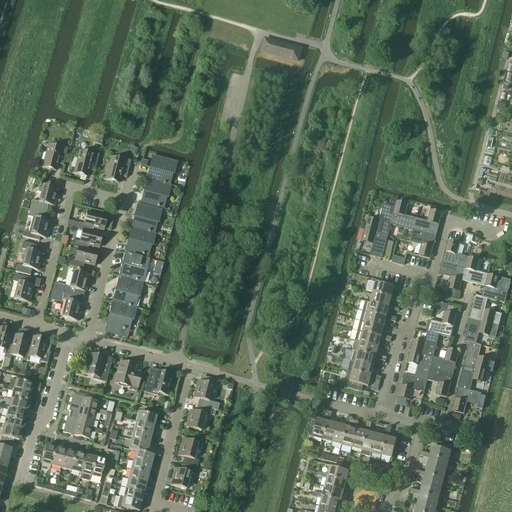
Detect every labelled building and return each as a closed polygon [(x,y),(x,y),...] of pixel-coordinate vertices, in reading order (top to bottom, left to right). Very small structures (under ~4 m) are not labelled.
[(298,64),(301,51),(264,41),(261,54),(298,64)] [(63,166),(67,149),(60,147),(60,149),(49,146),(42,168),(55,172),(57,164),(63,166)] [(94,172),(99,155),(92,153),(92,155),(80,152),(74,174),(86,178),(88,170),(94,172)] [(152,156),(146,180),(168,186),(171,175),(174,176),(177,163),(152,156)] [(126,178),(130,162),(123,160),(123,161),(112,158),(106,181),(118,184),(120,177),(126,178)] [(168,186),(146,180),(139,203),(162,209),(165,198),(168,199),(171,186),(168,186)] [(31,201),(29,210),(46,215),(48,206),(54,207),(58,190),(43,186),(38,203),(31,201)] [(390,225),(413,231),(416,219),(405,216),(408,205),(396,202),(395,208),(390,225)] [(137,205),(131,228),(156,235),(156,234),(153,234),(156,223),(158,224),(162,211),(137,205)] [(367,219),(364,230),(388,236),(390,225),(395,208),(394,207),(389,206),(383,205),(379,222),(367,219)] [(34,219),(30,234),(23,232),(22,237),(38,242),(39,238),(45,239),(50,222),(44,221),(46,215),(29,210),(27,217),(34,219)] [(416,219),(413,231),(436,237),(442,214),(430,211),(427,222),(416,219)] [(84,225),(79,224),(77,230),(82,231),(92,233),(93,228),(103,230),(107,218),(87,213),(84,225)] [(152,247),(156,235),(131,228),(125,252),(147,257),(150,246),(152,247)] [(382,259),(382,257),(388,236),(364,230),(361,242),(373,245),(370,256),(382,259)] [(73,248),(77,249),(87,251),(89,245),(99,248),(102,236),(92,233),(82,231),(79,242),(75,241),(73,248)] [(430,260),(436,237),(413,231),(410,242),(421,245),(418,257),(430,260)] [(448,241),(442,264),(465,270),(468,258),(456,255),(459,244),(448,241)] [(37,271),(41,254),(36,253),(37,247),(23,243),(21,250),(26,251),(22,267),(17,266),(15,273),(29,276),(31,270),(37,271)] [(382,257),(382,259),(389,261),(391,249),(387,248),(385,258),(382,257)] [(87,251),(77,249),(74,260),(70,259),(68,266),(82,269),(84,263),(94,266),(97,254),(87,251)] [(118,277),(140,283),(143,284),(149,260),(124,253),(118,277)] [(396,263),(403,265),(404,257),(397,256),(396,263)] [(462,281),(484,287),(487,275),(476,272),(479,261),(468,258),(465,270),(462,281)] [(447,290),(453,291),(459,293),(462,281),(465,270),(442,264),(439,275),(450,278),(447,290)] [(53,284),(52,291),(83,299),(89,276),(73,272),(69,288),(53,284)] [(29,304),(33,287),(27,285),(29,279),(14,275),(12,282),(17,284),(13,300),(29,304)] [(484,287),(481,298),(487,300),(504,304),(510,281),(487,275),(484,287)] [(118,279),(111,303),(136,309),(134,308),(136,298),(139,298),(142,286),(118,279)] [(375,283),(373,294),(391,298),(392,296),(394,288),(375,283)] [(77,322),(81,305),(83,299),(52,291),(49,300),(61,303),(61,301),(65,302),(61,318),(77,322)] [(373,294),(370,303),(388,308),(390,300),(395,302),(396,297),(392,296),(391,298),(373,294)] [(476,296),(470,319),(498,327),(501,315),(484,311),(487,300),(504,304),(487,300),(481,298),(476,296)] [(133,321),(136,309),(111,303),(104,333),(127,339),(129,332),(128,331),(130,321),(133,321)] [(370,303),(368,313),(386,318),(388,308),(370,303)] [(447,313),(455,315),(457,309),(448,307),(447,313)] [(360,322),(365,323),(383,328),(385,320),(390,321),(391,317),(386,316),(386,318),(368,313),(362,312),(360,322)] [(427,332),(439,335),(439,336),(446,338),(450,339),(456,316),(455,315),(447,313),(444,312),(442,324),(430,321),(427,332)] [(464,342),(469,344),(469,343),(475,345),(476,345),(478,334),(495,338),(498,327),(470,319),(464,342)] [(365,323),(362,333),(381,338),(381,336),(383,328),(365,323)] [(0,354),(4,356),(5,351),(7,345),(8,345),(11,332),(0,328),(0,354)] [(413,341),(410,352),(433,358),(439,336),(439,335),(427,332),(424,344),(413,341)] [(360,343),(378,348),(380,340),(385,341),(386,337),(381,336),(381,338),(362,333),(360,343)] [(5,351),(4,356),(3,359),(10,360),(11,356),(22,359),(21,360),(22,360),(22,359),(25,346),(26,346),(28,339),(15,336),(13,346),(8,345),(7,345),(5,351)] [(22,359),(22,360),(28,362),(29,358),(40,360),(40,362),(47,364),(49,355),(43,353),(46,341),(34,338),(31,348),(26,346),(25,346),(22,359)] [(360,343),(357,353),(376,358),(378,348),(360,343)] [(469,344),(463,366),(487,372),(490,360),(478,358),(481,346),(476,345),(475,345),(469,343),(469,344)] [(444,361),(433,358),(430,369),(453,375),(459,352),(447,349),(444,361)] [(350,361),(355,363),(373,367),(375,360),(380,361),(381,357),(376,355),(376,358),(357,353),(353,352),(350,361)] [(418,367),(415,378),(427,381),(430,369),(433,358),(410,352),(407,364),(418,367)] [(105,383),(110,364),(103,362),(104,359),(90,355),(85,375),(98,379),(98,381),(105,383)] [(350,361),(348,371),(370,377),(371,375),(373,367),(355,363),(350,361)] [(18,375),(24,376),(27,364),(22,363),(18,375)] [(136,392),(140,377),(133,376),(135,367),(120,363),(114,384),(129,388),(128,390),(136,392)] [(463,366),(458,389),(469,392),(469,391),(472,381),(484,384),(487,372),(463,366)] [(447,398),(453,375),(430,369),(427,381),(438,384),(435,395),(447,398)] [(346,381),(344,387),(362,392),(363,386),(368,387),(370,379),(375,381),(376,376),(371,375),(370,377),(348,371),(348,372),(345,381),(346,381)] [(166,396),(171,376),(157,372),(156,376),(149,374),(144,393),(152,395),(152,393),(166,396)] [(427,381),(415,378),(404,375),(398,398),(410,401),(413,389),(424,392),(427,381)] [(8,387),(7,391),(12,392),(13,390),(31,395),(33,385),(15,381),(13,388),(8,387)] [(197,406),(215,411),(217,412),(219,405),(208,402),(213,386),(197,382),(193,399),(199,400),(197,406)] [(463,415),(466,403),(477,406),(477,409),(482,410),(485,397),(480,396),(481,394),(469,391),(469,392),(458,389),(452,412),(463,415)] [(12,392),(10,400),(28,404),(31,395),(13,390),(12,392)] [(96,412),(95,414),(101,415),(102,411),(97,410),(98,402),(72,396),(70,405),(96,412)] [(435,405),(444,407),(445,401),(436,399),(435,405)] [(3,405),(2,410),(7,411),(8,409),(26,413),(28,404),(10,400),(8,407),(3,405)] [(71,413),(71,415),(94,421),(95,414),(96,412),(70,405),(68,411),(71,413)] [(210,417),(210,416),(214,417),(215,411),(197,406),(195,413),(190,411),(185,428),(201,432),(205,416),(210,417)] [(7,411),(5,418),(23,423),(26,413),(8,409),(7,411)] [(138,413),(136,422),(153,427),(156,417),(138,413)] [(91,431),(91,433),(96,434),(97,430),(92,428),(94,421),(71,415),(70,418),(66,418),(65,424),(91,431)] [(327,423),(322,441),(332,444),(337,425),(329,423),(330,418),(326,417),(325,422),(327,423)] [(0,429),(3,430),(3,427),(21,432),(23,423),(5,418),(4,425),(0,424),(0,429)] [(313,444),(314,439),(322,441),(327,423),(325,422),(317,420),(316,422),(311,421),(306,442),(313,444)] [(136,422),(133,431),(151,436),(153,427),(136,422)] [(347,428),(342,446),(352,449),(356,430),(349,428),(350,423),(346,422),(345,427),(347,428)] [(89,440),(91,433),(91,431),(65,424),(62,433),(89,440)] [(337,425),(332,444),(342,446),(347,428),(345,427),(337,425)] [(3,430),(1,437),(0,439),(0,442),(12,446),(13,440),(18,442),(21,432),(3,427),(3,430)] [(366,433),(362,451),(372,454),(376,436),(369,434),(370,429),(366,427),(364,432),(366,433)] [(356,430),(352,449),(362,451),(366,433),(364,432),(356,430)] [(133,431),(131,441),(148,445),(151,436),(133,431)] [(386,438),(381,456),(392,459),(396,441),(388,439),(390,434),(385,433),(384,437),(386,438)] [(376,436),(372,454),(381,456),(386,438),(384,437),(376,436)] [(184,458),(182,464),(196,468),(198,461),(193,460),(198,444),(182,440),(178,457),(184,458)] [(128,450),(135,452),(146,454),(148,445),(131,441),(128,450)] [(432,447),(430,455),(430,457),(448,462),(450,453),(452,453),(454,447),(438,443),(436,448),(432,447)] [(41,464),(51,466),(55,448),(45,445),(41,464)] [(0,457),(8,459),(11,450),(0,446),(0,457)] [(55,448),(51,466),(61,469),(65,451),(55,448)] [(65,451),(61,469),(70,472),(75,453),(65,451)] [(135,452),(133,461),(150,466),(153,456),(146,454),(135,452)] [(75,453),(70,472),(80,474),(85,456),(75,453)] [(429,459),(427,466),(446,471),(448,462),(430,457),(430,455),(424,453),(423,458),(429,459)] [(85,456),(80,474),(79,480),(89,482),(90,477),(95,459),(85,456)] [(0,457),(0,467),(6,469),(8,459),(0,457)] [(95,459),(90,477),(100,480),(105,461),(95,459)] [(133,461),(130,470),(148,475),(150,466),(133,461)] [(170,486),(186,490),(190,474),(195,475),(196,468),(182,464),(180,471),(175,469),(170,486)] [(427,466),(425,473),(425,476),(443,480),(446,471),(427,466)] [(323,474),(322,478),(327,480),(327,478),(346,482),(348,472),(330,467),(328,475),(323,474)] [(195,475),(203,477),(205,471),(196,469),(195,475)] [(130,470),(128,480),(146,484),(148,475),(130,470)] [(424,478),(423,485),(441,490),(443,480),(425,476),(425,473),(420,472),(419,476),(424,478)] [(327,480),(325,487),(343,492),(346,482),(327,478),(327,480)] [(128,480),(125,489),(143,494),(146,484),(128,480)] [(423,485),(421,492),(420,494),(438,499),(441,490),(423,485)] [(318,494),(317,498),(322,499),(322,497),(341,502),(343,492),(325,487),(323,495),(318,494)] [(125,489),(123,498),(141,503),(143,494),(125,489)] [(419,496),(418,503),(436,508),(438,499),(420,494),(421,492),(416,491),(415,495),(419,496)] [(119,497),(116,509),(121,510),(121,508),(136,511),(138,511),(141,503),(123,498),(119,497)] [(322,499),(320,507),(338,511),(341,502),(322,497),(322,499)] [(418,503),(415,511),(434,511),(436,508),(418,503)]
